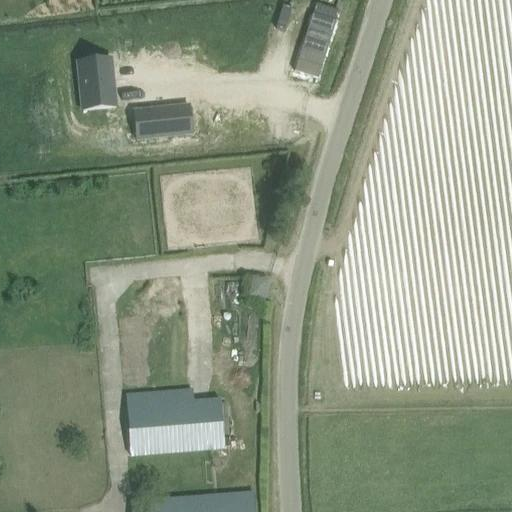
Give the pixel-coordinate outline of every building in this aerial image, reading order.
[(312,15),(294,72),(318,80),(335,23),(312,15)] [(110,59),(77,63),(82,112),(115,108),(110,59)] [(189,107),(133,112),(136,140),(192,135),(189,107)] [(245,191),(0,205),(0,258),(249,243),(245,191)] [(251,296),(263,298),(266,282),(254,280),(251,296)] [(58,511),(48,355),(0,358),(0,423),(6,511),(58,511)] [(200,402),(126,409),(130,457),(204,451),(224,449),(220,401),(200,402)] [(130,505),(130,511),(254,511),(253,494),(130,505)]
